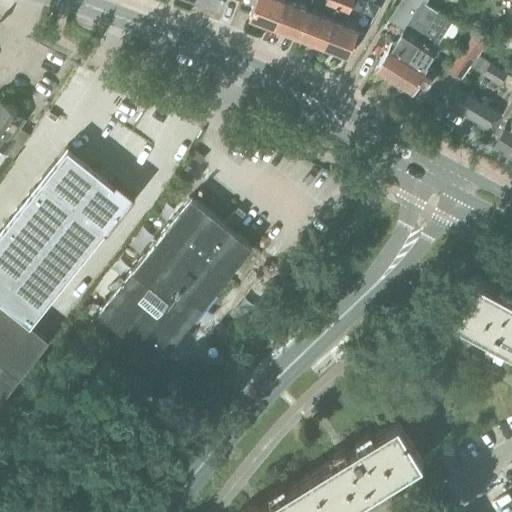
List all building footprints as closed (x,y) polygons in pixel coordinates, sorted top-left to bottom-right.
[(255,0),(249,16),(274,25),(283,0),(255,0)] [(290,0),(283,0),(274,25),(298,35),(309,7),(290,0)] [(340,0),(338,7),(350,11),(353,0),(340,0)] [(392,41),(385,52),(374,69),(393,80),(438,9),(423,0),(401,0),(391,17),(393,18),(405,26),(394,43),(392,41)] [(334,17),(309,7),(298,35),(323,44),(334,17)] [(511,8),(503,20),(511,26),(511,8)] [(438,9),(393,80),(410,91),(419,77),(427,82),(435,69),(428,65),(434,56),(431,54),(437,44),(444,32),(453,19),(438,9)] [(334,17),(323,44),(347,54),(358,26),(334,17)] [(447,68),(461,78),(491,36),(485,31),(480,38),(472,32),(447,68)] [(483,73),(500,83),(508,71),(491,60),(490,61),(479,54),(472,65),(484,72),(483,73)] [(511,118),(509,116),(506,114),(496,108),(456,84),(445,101),(498,133),(492,143),(511,155),(511,118)] [(511,95),(506,92),(496,108),(506,114),(509,116),(511,118),(511,95)] [(0,98),(0,147),(7,152),(14,141),(11,139),(27,116),(14,107),(13,108),(0,98)] [(68,144),(0,228),(0,294),(31,319),(105,227),(106,228),(135,193),(116,178),(114,181),(68,144)] [(226,223),(193,196),(99,310),(159,360),(254,246),(234,229),(238,223),(231,217),(226,223)] [(450,315),(511,348),(511,294),(472,273),(450,315)] [(0,398),(51,335),(31,319),(0,294),(0,398)] [(246,511),(335,511),(421,460),(396,420),(246,511)]
